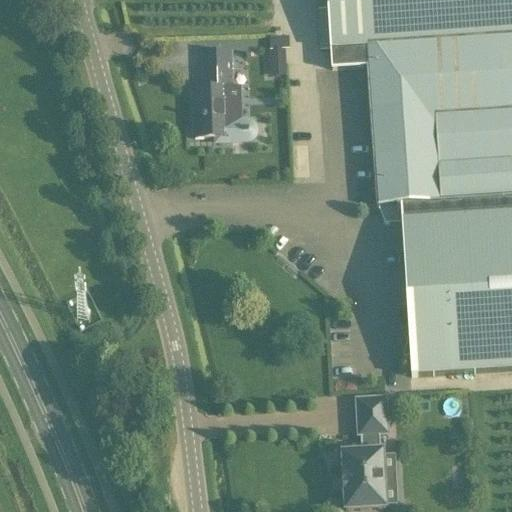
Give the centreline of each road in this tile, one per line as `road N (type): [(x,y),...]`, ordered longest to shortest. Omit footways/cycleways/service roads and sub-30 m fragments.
road 1 (tertiary): [(193,511),(174,347),(72,0)]
road 2 (unknown): [(302,0),(345,236),(322,240),(242,206),(138,218)]
road 3 (primary): [(85,511),(0,318)]
